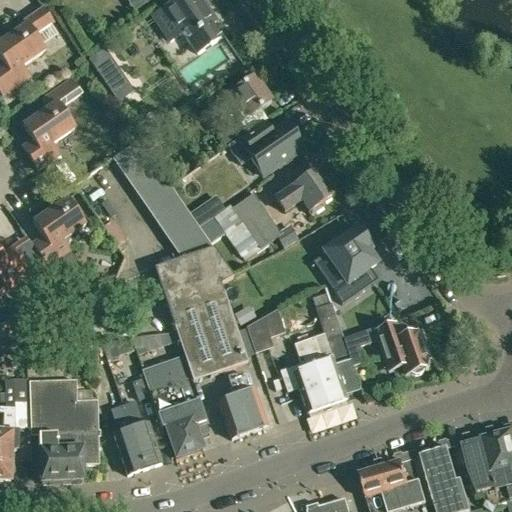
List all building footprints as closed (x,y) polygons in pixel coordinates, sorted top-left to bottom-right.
[(168,42),(181,33),(196,55),(219,40),(210,26),(214,23),(198,0),(177,0),(151,18),(168,42)] [(43,51),(33,37),(52,24),(41,9),(21,23),(24,27),(0,43),(0,97),(1,99),(28,79),(20,68),(43,51)] [(87,62),(98,78),(114,67),(103,51),(87,62)] [(59,156),(51,145),(74,129),(59,108),(80,93),(69,78),(40,99),(47,109),(21,127),(31,141),(21,148),(37,171),(59,156)] [(270,105),(259,88),(260,87),(257,83),(256,84),(253,80),(231,94),(232,95),(227,99),(241,121),(246,117),(248,119),(270,105)] [(245,135),(240,127),(238,124),(216,138),(223,149),(245,135)] [(261,178),(275,168),(277,171),(289,162),(288,160),(301,151),(284,125),(261,141),(253,130),(227,148),(239,167),(249,160),(261,178)] [(156,129),(140,140),(148,153),(164,142),(156,129)] [(218,287),(231,280),(208,247),(138,143),(112,161),(180,262),(153,271),(155,278),(191,383),(246,366),(244,359),(235,335),(218,287)] [(300,203),(308,214),(310,217),(321,210),(319,207),(333,197),(316,172),(274,201),(283,214),(300,203)] [(241,258),(257,248),(259,251),(276,239),(279,237),(277,234),(251,197),(231,210),(233,214),(216,226),(225,239),(240,259),(241,258)] [(85,276),(66,248),(69,236),(85,225),(67,199),(32,223),(41,238),(30,245),(62,292),(85,276)] [(498,202),(481,203),(483,227),(499,227),(498,202)] [(371,252),(356,231),(323,253),(345,285),(333,294),(341,307),(377,282),(369,270),(376,266),(375,264),(375,263),(374,262),(374,263),(370,257),(370,256),(369,256),(368,254),(371,252)] [(11,250),(1,257),(0,256),(0,281),(7,292),(30,276),(11,250)] [(279,373),(281,378),(287,395),(299,391),(307,416),(346,402),(336,372),(331,361),(347,355),(342,341),(331,305),(314,310),(323,335),(292,346),(299,366),(279,373)] [(234,316),(240,328),(255,320),(249,308),(234,316)] [(278,313),(254,326),(245,331),(246,331),(254,356),(272,350),(268,339),(283,335),(278,313)] [(426,357),(423,348),(422,345),(420,346),(416,334),(410,336),(408,330),(388,337),(384,326),(372,331),(355,337),(342,341),(347,355),(352,370),(363,366),(357,347),(379,340),(390,373),(403,368),(406,377),(410,376),(412,377),(416,378),(419,377),(421,376),(423,373),(424,371),(428,369),(424,358),(426,357)] [(246,331),(235,335),(244,359),(254,356),(246,331)] [(131,340),(134,351),(155,344),(153,337),(131,340)] [(105,347),(109,361),(134,351),(131,340),(105,347)] [(165,431),(172,450),(175,462),(203,452),(199,439),(209,436),(183,359),(140,374),(143,381),(149,399),(161,432),(165,431)] [(225,423),(231,442),(267,430),(254,393),(253,393),(248,379),(229,385),(234,399),(218,404),(225,423)] [(40,484),(81,483),(83,483),(83,468),(99,467),(98,435),(97,401),(79,402),(78,380),(32,383),(33,439),(37,439),(39,450),(40,484)] [(5,382),(5,403),(6,410),(0,409),(0,482),(10,483),(11,469),(12,452),(16,452),(16,444),(16,434),(16,430),(28,429),(26,381),(5,382)] [(143,381),(131,385),(138,404),(149,399),(143,381)] [(162,466),(153,440),(147,425),(140,427),(132,404),(121,408),(143,473),(162,466)] [(110,412),(117,436),(114,437),(127,478),(143,473),(121,408),(110,412)] [(511,434),(496,438),(506,472),(510,471),(511,479),(511,434)] [(506,472),(496,438),(464,447),(461,448),(468,477),(477,496),(485,494),(489,508),(506,503),(507,511),(511,511),(511,479),(510,471),(506,472)] [(448,451),(420,459),(436,511),(469,511),(461,484),(457,485),(448,451)] [(427,511),(421,492),(413,462),(412,462),(402,465),(401,465),(400,465),(359,477),(366,501),(369,511),(427,511)] [(348,511),(346,502),(311,511),(348,511)]
